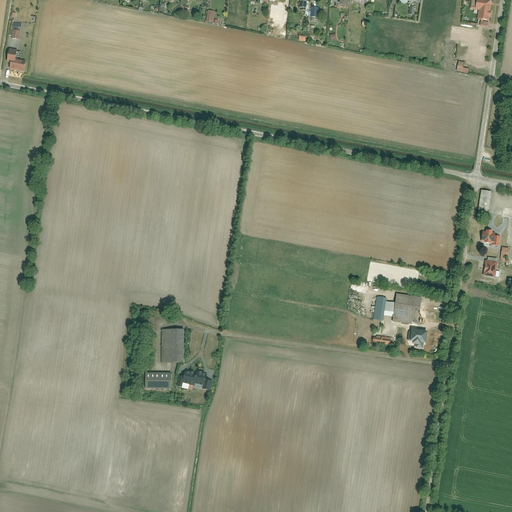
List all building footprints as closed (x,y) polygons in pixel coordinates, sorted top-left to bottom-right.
[(487,0),(471,0),(469,10),(478,11),(477,21),(480,21),(479,26),(488,28),(489,18),(491,18),(492,11),(491,11),(491,6),(493,4),(489,0),(487,0)] [(319,7),(311,7),(310,16),(317,17),(319,7)] [(206,22),(213,23),(215,12),(208,11),(206,22)] [(480,31),(452,27),(451,41),(479,44),(480,31)] [(21,32),(13,30),(11,39),(20,41),(21,32)] [(475,47),(473,60),(483,62),(485,49),(475,47)] [(18,51),(9,49),(7,64),(11,64),(10,70),(24,72),(26,62),(16,60),(18,51)] [(457,70),(468,73),(469,69),(463,68),(464,63),(459,62),(457,70)] [(482,191),(480,206),(487,207),(489,192),(482,191)] [(446,198),(442,228),(453,230),(457,200),(446,198)] [(488,236),(481,234),(479,245),(500,249),(506,219),(492,216),(488,236)] [(502,247),(499,261),(507,262),(509,248),(502,247)] [(495,271),(496,263),(486,262),(484,276),(498,278),(499,272),(495,271)] [(376,297),(373,320),(411,326),(408,344),(421,346),(422,335),(417,334),(423,298),(397,295),(395,304),(386,303),(387,299),(376,297)] [(184,331),(162,331),(161,365),(184,365),(184,331)] [(373,336),(372,346),(390,349),(391,338),(373,336)] [(179,376),(176,388),(182,390),(183,385),(194,387),(195,385),(204,387),(206,376),(185,371),(184,377),(179,376)] [(146,375),(146,391),(171,390),(171,374),(146,375)]
